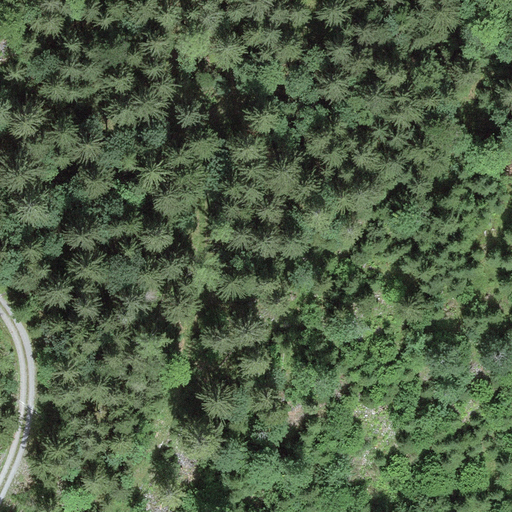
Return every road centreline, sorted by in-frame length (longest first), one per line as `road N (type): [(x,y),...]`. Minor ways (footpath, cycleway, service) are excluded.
road 1 (track): [(106,511),(160,427),(176,384),(209,177),(223,137),(312,0)]
road 2 (track): [(0,487),(24,419),(25,368),(16,329),(0,309)]
